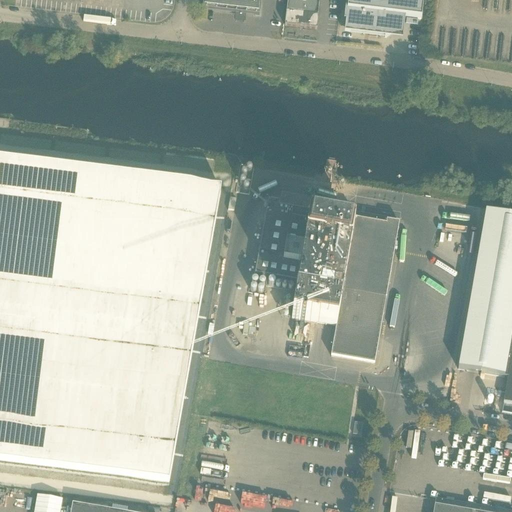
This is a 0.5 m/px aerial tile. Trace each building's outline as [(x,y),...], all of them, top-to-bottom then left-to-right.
[(259,16),(260,0),(203,0),(202,9),(259,16)] [(287,0),(284,25),(316,29),(318,15),(317,15),(318,0),(287,0)] [(385,16),(421,20),(423,0),(348,0),(347,11),(349,11),(346,32),(369,34),(368,36),(376,37),(376,35),(383,36),(385,16)] [(0,461),(169,483),(221,187),(0,159),(0,461)] [(332,189),(334,176),(336,167),(334,166),(334,165),(330,164),(330,166),(327,165),(325,179),(323,179),(321,187),(332,189)] [(251,179),(253,167),(240,165),(239,177),(251,179)] [(399,224),(389,222),(387,222),(386,226),(335,217),(335,213),(322,211),(322,213),(279,206),(280,204),(268,202),(255,277),(298,285),(291,320),(336,328),(331,358),(374,365),(399,224)] [(511,217),(485,213),(458,371),(507,379),(511,353),(511,217)] [(511,353),(507,379),(503,404),(511,405),(511,353)] [(59,511),(62,501),(37,497),(34,511),(59,511)] [(506,511),(435,500),(434,506),(437,507),(436,511),(506,511)]
